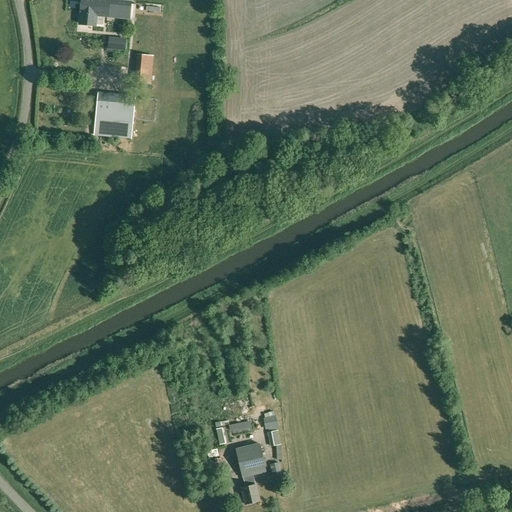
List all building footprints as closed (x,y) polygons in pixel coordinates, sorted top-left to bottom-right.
[(94,25),(95,14),(128,17),(130,3),(94,0),(82,0),(80,24),(94,25)] [(125,40),(109,38),(109,48),(124,50),(125,40)] [(139,55),(138,64),(152,65),(153,56),(139,55)] [(98,101),(95,135),(131,138),(133,121),(110,118),(112,103),(98,101)] [(278,427),(276,417),(264,419),(266,429),(278,427)] [(230,430),(251,426),(251,422),(247,423),(229,426),(230,430)] [(225,444),(222,428),(217,429),(220,445),(225,444)] [(277,460),(281,459),(281,445),(278,431),(269,432),(272,446),(277,448),(277,460)] [(253,475),(266,472),(260,444),(237,449),(243,477),(244,477),(246,487),(241,488),(245,504),(260,501),(256,485),(255,485),(253,475)] [(281,475),(278,463),(270,465),(273,477),(281,475)]
